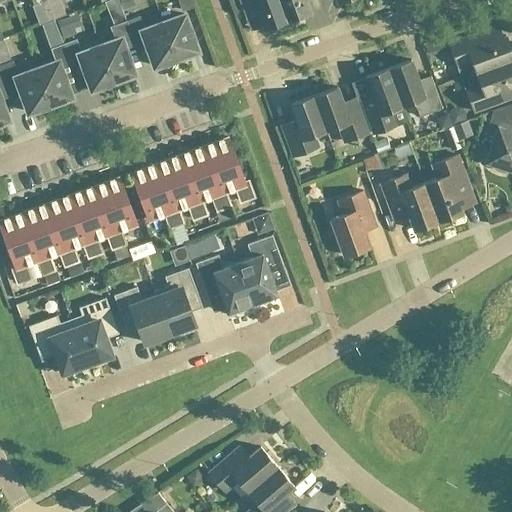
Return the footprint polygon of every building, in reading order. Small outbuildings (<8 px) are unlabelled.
[(116,0),(110,0),(103,3),(112,27),(124,22),(116,0)] [(131,0),(117,0),(122,12),(134,7),(131,0)] [(192,8),(189,0),(176,0),(180,12),(192,8)] [(286,21),(277,0),(237,0),(249,32),(262,27),(263,30),(286,21)] [(277,0),(286,21),(308,13),(303,0),(277,0)] [(76,15),(55,22),(62,40),(74,36),(72,30),(80,27),(76,15)] [(180,16),(162,23),(175,60),(196,51),(183,15),(180,16)] [(175,59),(162,23),(143,30),(138,17),(125,22),(133,43),(139,41),(145,45),(153,67),(175,60),(175,59)] [(460,79),(511,59),(511,57),(505,37),(501,38),(497,27),(448,45),(460,79)] [(120,38),(98,46),(112,82),(133,75),(120,38)] [(69,42),(62,45),(70,66),(71,69),(76,67),(82,68),(90,90),(112,82),(98,46),(80,53),(75,40),(69,42)] [(54,62),(35,69),(48,105),(70,98),(59,69),(70,66),(62,45),(49,49),(54,62)] [(511,59),(460,79),(473,112),(511,97),(511,59)] [(11,61),(0,65),(0,70),(6,89),(7,90),(14,87),(19,91),(27,113),(48,105),(35,69),(17,76),(11,61)] [(387,69),(401,107),(413,102),(418,118),(441,109),(429,77),(417,81),(410,61),(387,69)] [(401,107),(387,69),(365,77),(372,98),(360,102),(372,135),(395,126),(389,111),(401,107)] [(312,97),(324,131),(337,126),(343,143),(368,133),(355,98),(341,103),(336,88),(312,97)] [(324,131),(312,97),(288,106),(294,121),(280,126),(292,157),(317,148),(312,135),(324,131)] [(511,104),(491,112),(487,125),(496,128),(485,162),(485,163),(486,164),(486,163),(491,165),(490,166),(493,169),(496,171),(500,173),(504,173),(508,172),(508,170),(511,171),(511,104)] [(466,122),(452,127),(457,140),(471,135),(466,122)] [(0,129),(0,143),(0,145),(13,141),(8,127),(0,129)] [(457,142),(451,127),(444,130),(450,144),(457,142)] [(219,195),(223,193),(235,189),(240,202),(252,198),(246,183),(243,184),(227,138),(202,147),(219,195)] [(376,154),(388,149),(385,139),(372,144),(376,154)] [(202,147),(178,156),(196,203),(200,202),(211,198),(216,211),(228,207),(223,193),(219,195),(202,147)] [(178,156),(155,165),(172,212),(176,210),(187,206),(192,220),(204,215),(200,202),(196,203),(178,156)] [(435,179),(423,184),(437,222),(461,213),(460,209),(474,204),(457,156),(430,166),(435,179)] [(172,212),(155,165),(130,174),(147,221),(164,215),(169,228),(181,224),(176,210),(172,212)] [(437,222),(423,184),(410,188),(405,175),(379,184),(393,222),(407,217),(412,231),(437,222)] [(110,234),(106,236),(111,249),(123,245),(118,231),(135,225),(118,178),(93,187),(110,234)] [(110,234),(93,187),(69,196),(87,243),(82,245),(87,258),(100,253),(95,240),(106,236),(110,234)] [(329,220),(342,256),(368,247),(359,222),(371,218),(362,192),(336,201),(341,215),(329,220)] [(69,196),(46,204),(63,252),(59,253),(64,267),(76,262),(71,249),(82,245),(87,243),(69,196)] [(46,204),(22,213),(39,260),(35,262),(40,275),(52,271),(47,257),(59,253),(63,252),(46,204)] [(39,260),(22,213),(0,221),(0,229),(14,268),(11,269),(16,284),(28,279),(24,266),(35,262),(39,260)] [(266,214),(251,220),(257,236),(273,230),(266,214)] [(247,260),(236,264),(251,305),(254,303),(255,307),(271,301),(270,298),(276,296),(267,272),(282,266),(271,236),(246,245),(251,258),(247,260)] [(251,305),(236,264),(222,269),(217,256),(194,264),(205,294),(218,290),(228,317),(244,311),(243,308),(251,305)] [(166,286),(153,291),(168,335),(177,331),(179,335),(194,329),(183,299),(196,295),(187,269),(163,278),(166,286)] [(46,286),(59,281),(55,272),(42,276),(46,286)] [(168,335),(153,291),(152,292),(154,296),(140,301),(135,287),(112,296),(121,322),(134,317),(144,344),(168,335)] [(80,316),(69,320),(85,365),(96,361),(100,364),(108,361),(108,357),(110,356),(101,330),(114,325),(104,299),(77,308),(80,316)] [(14,306),(19,319),(32,314),(27,301),(14,306)] [(85,365),(69,320),(58,324),(56,316),(27,327),(37,353),(51,348),(61,374),(63,373),(67,376),(75,373),(75,369),(85,365)] [(247,492),(276,468),(259,448),(235,469),(226,458),(207,474),(223,492),(237,481),(247,492)] [(276,468),(247,492),(258,505),(249,511),(284,511),(293,505),(284,495),(293,487),(276,468)] [(134,511),(170,511),(156,493),(132,509),(134,511)]
